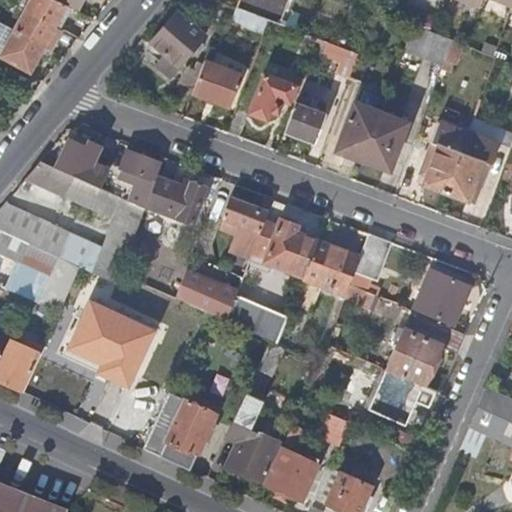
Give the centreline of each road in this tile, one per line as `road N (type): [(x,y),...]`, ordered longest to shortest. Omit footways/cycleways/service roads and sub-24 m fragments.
road 1 (residential): [(69,96),(511,263)]
road 2 (residential): [(511,279),(410,511)]
road 3 (tertiary): [(210,511),(0,415)]
road 4 (residential): [(69,96),(148,0)]
